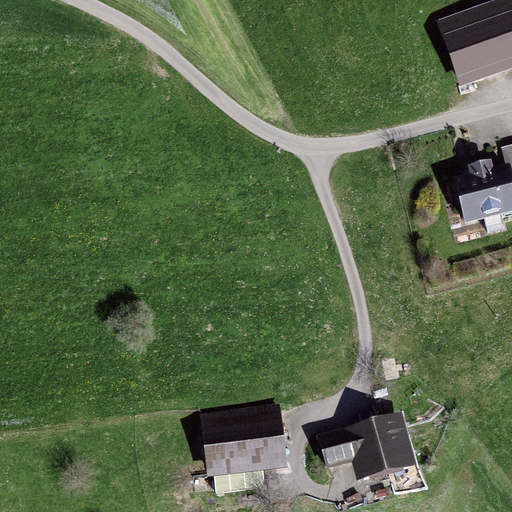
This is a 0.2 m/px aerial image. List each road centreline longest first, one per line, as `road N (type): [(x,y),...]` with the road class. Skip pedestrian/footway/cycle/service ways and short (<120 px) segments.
road 1 (track): [(314,151),(263,134),(151,39),(77,0)]
road 2 (track): [(511,103),(314,151)]
